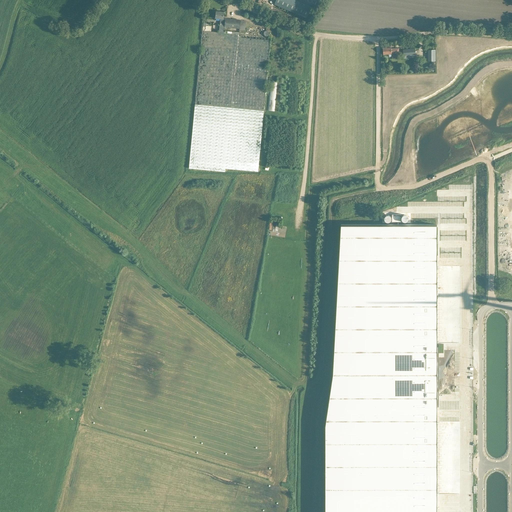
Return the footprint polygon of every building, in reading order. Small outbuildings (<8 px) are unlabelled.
[(312,6),(297,0),(276,0),(275,4),(274,4),(307,18),(312,6)] [(216,11),(216,16),(216,18),(221,19),(219,32),(203,31),(190,168),(225,171),(225,168),(258,171),(264,111),(270,42),(271,37),(244,34),(246,20),(225,19),(223,18),(224,12),(216,11)] [(398,55),(398,53),(399,53),(399,48),(391,49),(391,47),(383,48),(383,54),(391,53),(391,56),(392,57),(393,57),(394,57),(395,56),(396,56),(398,55)] [(409,58),(408,55),(416,54),(415,48),(403,50),(404,56),(404,58),(409,58)] [(333,373),(325,425),(324,511),(438,511),(437,220),(400,220),(400,214),(391,214),(391,220),(340,220),(333,373)]
